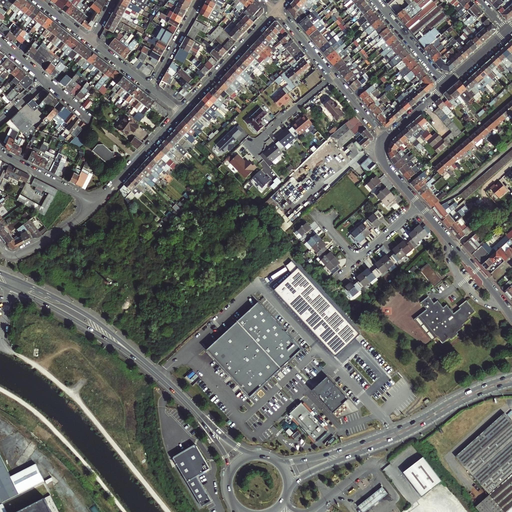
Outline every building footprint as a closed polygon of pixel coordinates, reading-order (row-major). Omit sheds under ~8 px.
[(7,0),(7,1),(3,6),(8,9),(14,0),(7,0)] [(14,0),(8,9),(7,10),(11,13),(14,9),(21,0),(14,0)] [(25,0),(21,0),(14,9),(16,10),(9,20),(11,21),(18,12),(27,1),(25,0)] [(62,0),(57,6),(61,9),(68,0),(62,0)] [(68,0),(61,9),(65,12),(74,0),(73,0),(68,0)] [(74,0),(65,12),(69,15),(79,3),(74,0)] [(80,0),(79,3),(69,15),(73,18),(83,6),(86,2),(87,0),(80,0)] [(106,0),(94,0),(91,3),(101,10),(106,0)] [(125,0),(120,0),(119,3),(137,13),(140,8),(138,7),(136,5),(125,0)] [(170,0),(168,2),(170,3),(186,12),(188,8),(178,2),(177,4),(171,1),(171,0),(170,0)] [(210,0),(207,0),(205,4),(220,12),(223,14),(225,12),(227,10),(228,8),(227,8),(226,9),(222,7),(210,0)] [(235,0),(236,0),(235,1),(237,3),(233,7),(235,9),(238,5),(242,0),(235,0)] [(242,0),(238,5),(240,6),(237,9),(239,11),(243,7),(249,0),(242,0)] [(254,0),(249,0),(243,7),(247,10),(256,1),(254,0)] [(300,0),(295,0),(294,1),(304,13),(307,17),(309,15),(306,12),(307,11),(306,11),(308,9),(300,0)] [(311,5),(306,0),(300,0),(308,9),(311,13),(313,12),(309,7),(310,7),(309,6),(311,5)] [(315,0),(306,0),(311,5),(312,6),(315,10),(317,8),(312,3),(315,0)] [(347,7),(349,9),(359,0),(351,0),(347,4),(348,5),(347,7)] [(348,9),(352,13),(366,1),(364,0),(359,0),(349,9),(348,9)] [(415,0),(412,3),(410,4),(409,5),(397,15),(400,19),(418,4),(415,0)] [(415,0),(418,4),(419,4),(415,7),(416,8),(413,11),(416,15),(405,24),(414,35),(426,26),(431,32),(448,17),(446,16),(442,11),(438,7),(434,3),(431,0),(415,0)] [(471,0),(462,0),(456,7),(457,9),(456,10),(458,12),(461,10),(471,0)] [(475,4),(471,0),(461,10),(463,12),(465,14),(468,11),(470,9),(475,4)] [(497,0),(492,5),(497,9),(502,5),(504,3),(504,2),(504,1),(506,0),(505,0),(497,0)] [(31,4),(27,1),(18,12),(20,14),(19,15),(13,23),(15,24),(15,25),(22,16),(31,4)] [(247,10),(244,13),(254,22),(264,12),(264,8),(256,1),(247,10)] [(294,1),(291,5),(301,16),(304,13),(294,1)] [(366,1),(352,13),(355,17),(369,5),(366,1)] [(88,6),(98,15),(101,10),(91,3),(90,5),(88,6)] [(119,3),(116,8),(130,15),(131,13),(133,14),(134,13),(136,14),(137,13),(119,3)] [(186,12),(170,3),(168,6),(175,10),(174,13),(183,18),(186,12)] [(31,4),(22,16),(23,17),(23,18),(25,20),(26,19),(35,7),(31,4)] [(220,12),(205,4),(203,9),(217,17),(220,12)] [(418,4),(400,19),(405,24),(416,15),(413,11),(416,8),(415,7),(419,4),(418,4)] [(475,4),(470,9),(474,13),(472,15),(464,22),(468,26),(469,27),(474,23),(476,21),(478,19),(484,14),(475,4)] [(77,21),(87,8),(88,6),(87,5),(85,8),(83,6),(73,18),(77,21)] [(301,16),(291,5),(288,8),(288,11),(299,24),(304,20),(301,16)] [(358,20),(361,18),(372,8),(369,5),(355,17),(358,20)] [(511,17),(511,15),(504,7),(502,5),(497,9),(508,21),(511,17)] [(94,23),(98,15),(88,6),(87,8),(90,10),(89,11),(90,12),(88,16),(89,16),(88,17),(94,23)] [(35,7),(26,19),(27,20),(27,21),(21,29),(22,31),(23,31),(39,10),(35,7)] [(87,16),(86,15),(89,11),(90,10),(87,8),(77,21),(81,24),(87,16)] [(130,15),(116,8),(114,13),(130,21),(133,17),(132,16),(130,15)] [(363,25),(376,13),(372,8),(361,18),(363,20),(359,23),(362,26),(363,25)] [(217,17),(203,9),(200,14),(207,18),(214,22),(217,17)] [(39,10),(23,31),(28,35),(29,34),(28,33),(26,32),(30,26),(32,28),(43,14),(39,10)] [(183,18),(174,13),(170,10),(167,16),(180,23),(183,18)] [(311,13),(309,15),(307,17),(304,20),(299,24),(302,28),(314,18),(312,16),(317,12),(315,10),(313,12),(311,13)] [(167,20),(166,21),(172,24),(170,27),(171,28),(169,31),(174,34),(180,23),(167,16),(159,11),(156,14),(165,19),(167,20)] [(245,17),(244,19),(251,26),(254,22),(244,13),(243,12),(241,14),(245,17)] [(114,13),(111,17),(121,23),(122,21),(121,21),(121,20),(124,21),(124,22),(135,28),(137,25),(130,21),(114,13)] [(380,18),(376,13),(363,25),(367,30),(370,27),(380,18)] [(43,14),(32,28),(28,33),(29,34),(32,32),(33,33),(39,26),(40,27),(42,26),(48,18),(43,14)] [(251,26),(244,19),(238,14),(234,18),(235,18),(236,19),(248,30),(251,26)] [(484,14),(478,19),(481,22),(487,17),(484,14)] [(88,17),(87,16),(81,24),(88,30),(90,30),(94,23),(88,17)] [(111,17),(109,22),(123,29),(127,32),(129,33),(129,32),(130,33),(130,32),(128,31),(130,27),(121,23),(111,17)] [(315,17),(314,18),(302,28),(306,32),(319,22),(320,23),(321,22),(320,21),(317,18),(316,18),(315,17)] [(426,48),(443,34),(447,30),(451,26),(454,24),(450,20),(448,17),(431,32),(426,26),(414,35),(426,48)] [(487,17),(481,22),(493,35),(497,31),(497,28),(487,17)] [(41,35),(52,21),(48,18),(42,26),(43,27),(39,33),(41,35)] [(384,23),(380,18),(370,27),(372,29),(368,32),(371,34),(374,32),(384,23)] [(244,33),(248,30),(236,19),(233,23),(244,33)] [(479,24),(477,26),(478,27),(481,31),(488,39),(493,35),(481,22),(478,19),(476,21),(479,24)] [(46,38),(51,33),(57,25),(52,21),(41,35),(46,38)] [(193,26),(199,30),(205,34),(209,29),(196,21),(193,26)] [(278,21),(275,21),(272,24),(286,37),(289,34),(278,21)] [(0,22),(0,31),(5,36),(9,31),(10,30),(8,28),(0,22)] [(109,22),(105,28),(112,31),(114,33),(116,29),(119,30),(117,34),(118,35),(121,32),(123,29),(109,22)] [(231,22),(228,25),(241,37),(244,33),(233,23),(231,22)] [(320,23),(319,22),(306,32),(309,36),(322,26),(321,24),(321,23),(321,22),(320,23)] [(384,23),(374,32),(376,34),(373,37),(375,39),(388,28),(384,23)] [(473,27),(475,25),(474,23),(469,27),(483,43),(488,39),(481,31),(479,33),(474,28),(474,29),(473,27)] [(272,24),(269,28),(282,40),(286,37),(272,24)] [(57,25),(51,33),(52,34),(48,40),(50,42),(61,28),(57,25)] [(241,37),(228,25),(226,28),(228,30),(226,32),(237,41),(241,37)] [(190,31),(196,35),(199,30),(193,26),(190,31)] [(220,26),(216,30),(211,36),(215,40),(224,30),(220,26)] [(322,26),(309,36),(313,41),(321,34),(319,31),(320,30),(321,31),(325,27),(324,26),(323,27),(322,26)] [(468,26),(463,30),(479,47),(483,43),(469,27),(468,26)] [(17,27),(15,30),(12,33),(9,31),(5,36),(13,42),(16,39),(22,31),(21,29),(19,28),(17,27)] [(66,32),(61,28),(50,42),(55,45),(66,32)] [(108,37),(112,31),(105,28),(100,37),(101,40),(109,46),(114,40),(108,37)] [(269,28),(266,32),(273,38),(275,40),(277,42),(279,43),(282,40),(269,28)] [(374,40),(377,44),(392,32),(388,28),(375,39),(374,40)] [(169,31),(164,29),(161,34),(171,40),(174,34),(169,31)] [(474,52),(479,47),(463,30),(462,29),(460,30),(463,34),(460,36),(462,38),(474,52)] [(326,30),(321,34),(313,41),(316,45),(325,38),(323,35),(324,35),(328,31),(328,30),(327,31),(326,30)] [(21,43),(23,41),(28,35),(23,31),(22,31),(16,39),(21,43)] [(199,36),(196,35),(190,31),(187,37),(195,42),(199,36)] [(66,32),(55,45),(59,49),(70,35),(66,32)] [(113,50),(117,53),(129,37),(132,34),(130,33),(129,32),(129,33),(127,32),(125,34),(123,38),(113,50)] [(266,32),(262,35),(270,42),(273,38),(266,32)] [(381,47),(395,35),(392,32),(377,44),(379,47),(380,46),(381,47)] [(158,39),(168,45),(171,40),(161,34),(158,39)] [(286,37),(282,40),(279,43),(278,44),(275,47),(278,50),(280,48),(292,38),(291,37),(289,34),(286,37)] [(320,49),(333,38),(332,37),(331,38),(330,37),(332,35),(331,34),(330,35),(329,34),(325,38),(316,45),(320,49)] [(428,54),(436,47),(434,45),(436,44),(445,36),(443,34),(426,48),(424,50),(428,54)] [(70,35),(59,49),(62,51),(66,45),(68,47),(75,38),(70,35)] [(109,46),(113,50),(123,38),(121,36),(120,37),(118,35),(114,40),(109,46)] [(262,35),(258,39),(271,51),(274,49),(270,45),(269,46),(268,45),(269,43),(271,44),(271,43),(270,42),(262,35)] [(381,47),(384,51),(398,39),(395,35),(381,47)] [(128,48),(121,56),(125,59),(141,39),(140,38),(136,36),(132,42),(130,45),(128,48)] [(129,37),(117,53),(121,56),(128,48),(126,46),(128,43),(130,45),(132,42),(131,42),(132,40),(129,37)] [(184,42),(199,51),(202,46),(201,45),(195,42),(187,37),(184,42)] [(79,42),(75,38),(68,47),(70,48),(65,54),(68,56),(79,42)] [(158,39),(156,38),(155,41),(152,39),(150,42),(156,46),(165,50),(168,45),(158,39)] [(283,53),(296,42),(292,38),(280,48),(281,49),(280,50),(282,51),(280,52),(282,54),(283,53)] [(324,53),(336,43),(334,41),(336,40),(335,39),(334,40),(333,38),(320,49),(324,53)] [(474,52),(462,38),(458,42),(470,55),(474,52)] [(255,43),(267,55),(268,53),(269,54),(268,56),(270,58),(274,54),(271,51),(258,39),(255,43)] [(398,39),(384,51),(387,55),(401,43),(398,39)] [(218,61),(223,56),(215,49),(206,40),(204,42),(207,46),(210,49),(208,51),(218,61)] [(223,47),(215,40),(213,43),(217,47),(215,49),(223,56),(227,51),(223,47)] [(230,40),(223,47),(227,51),(234,44),(230,40)] [(465,59),(470,55),(458,42),(457,43),(455,40),(451,43),(452,44),(454,46),(456,48),(459,51),(465,59)] [(22,51),(28,44),(23,41),(21,43),(18,47),(22,51)] [(30,58),(41,45),(40,45),(36,42),(35,41),(30,46),(28,44),(22,51),(30,58)] [(79,42),(68,56),(72,59),(77,53),(84,45),(79,42)] [(184,42),(181,48),(189,52),(191,53),(195,57),(197,54),(201,57),(203,55),(199,51),(184,42)] [(299,47),(296,42),(283,53),(284,54),(283,55),(283,56),(288,53),(287,52),(288,51),(290,54),(299,47)] [(268,53),(267,55),(255,43),(251,47),(263,58),(264,57),(265,58),(264,59),(267,62),(269,60),(266,57),(268,56),(269,54),(268,53)] [(324,53),(327,58),(340,47),(341,48),(342,47),(341,46),(338,43),(337,44),(336,43),(324,53)] [(401,43),(387,55),(392,60),(406,48),(401,43)] [(441,43),(437,46),(436,47),(428,54),(432,59),(445,47),(441,43)] [(363,49),(361,45),(360,44),(357,47),(353,50),(356,53),(360,50),(361,51),(363,49)] [(45,49),(41,45),(30,58),(45,70),(56,57),(54,56),(49,52),(46,50),(45,49)] [(88,49),(84,45),(77,53),(79,55),(74,61),(77,63),(88,49)] [(144,46),(141,52),(142,52),(147,55),(150,49),(144,46)] [(165,50),(156,46),(153,51),(162,56),(165,50)] [(511,54),(504,46),(500,50),(511,62),(511,61),(511,54)] [(251,47),(247,51),(259,63),(261,61),(262,62),(264,59),(265,58),(264,57),(263,58),(251,47)] [(289,55),(292,58),(302,50),(299,47),(290,54),(289,55)] [(344,52),(345,52),(344,50),(343,48),(342,49),(341,48),(340,47),(327,58),(331,62),(343,51),(344,52)] [(435,63),(443,56),(441,54),(446,50),(445,47),(432,59),(435,63)] [(175,58),(183,63),(189,52),(181,48),(175,58)] [(410,54),(406,48),(392,60),(396,66),(410,54)] [(449,50),(454,56),(460,63),(465,59),(459,51),(457,53),(454,50),(452,48),(449,50)] [(88,49),(77,63),(81,66),(92,52),(88,49)] [(299,60),(306,55),(302,50),(292,58),(288,62),(290,64),(294,61),(294,60),(295,59),(297,62),(298,61),(299,60)] [(511,62),(500,50),(498,52),(495,54),(506,66),(510,71),(511,69),(511,67),(509,64),(511,62)] [(150,57),(153,58),(159,61),(162,56),(153,51),(150,57)] [(259,63),(247,51),(244,55),(256,66),(257,65),(258,66),(260,64),(262,62),(261,61),(259,63)] [(348,55),(345,52),(344,52),(343,51),(331,62),(334,66),(347,55),(348,57),(349,56),(348,55)] [(97,56),(92,52),(81,66),(86,70),(97,56)] [(447,52),(444,55),(456,67),(460,63),(454,56),(452,58),(447,52)] [(410,54),(396,66),(399,69),(397,70),(400,72),(415,59),(410,54)] [(491,59),(498,66),(502,71),(506,66),(495,54),(491,59)] [(256,66),(244,55),(240,59),(252,71),(253,69),(254,70),(253,71),(256,74),(260,70),(257,67),(258,66),(257,65),(256,66)] [(338,70),(350,60),(349,57),(350,57),(349,56),(348,57),(347,55),(334,66),(338,70)] [(443,56),(435,63),(441,69),(450,72),(456,67),(444,55),(443,56)] [(97,56),(86,70),(91,74),(102,60),(97,56)] [(7,57),(0,65),(0,74),(12,61),(7,57)] [(58,59),(56,57),(45,70),(49,74),(61,61),(58,59)] [(199,69),(195,74),(201,80),(210,70),(205,66),(195,57),(191,62),(199,69)] [(341,74),(355,62),(356,61),(353,57),(351,59),(350,60),(338,70),(341,74)] [(212,58),(209,61),(214,66),(217,62),(212,58)] [(252,71),(240,59),(236,63),(248,75),(249,73),(250,74),(249,75),(253,79),(255,77),(251,73),(253,71),(254,70),(253,69),(252,71)] [(297,62),(304,71),(311,66),(305,59),(301,63),(299,60),(298,61),(297,62)] [(412,71),(420,65),(415,59),(400,72),(400,73),(404,78),(406,76),(409,73),(412,71)] [(491,59),(486,63),(497,75),(500,78),(502,76),(495,68),(498,66),(491,59)] [(102,60),(91,74),(96,78),(107,64),(102,60)] [(0,76),(4,80),(10,73),(16,65),(12,61),(0,74),(0,76)] [(61,72),(67,66),(63,63),(61,61),(49,74),(53,77),(59,70),(61,72)] [(209,61),(205,66),(210,70),(214,66),(209,61)] [(192,71),(189,68),(185,72),(182,68),(180,70),(173,62),(170,67),(189,84),(193,79),(189,75),(192,71)] [(297,62),(291,67),(298,76),(304,71),(297,62)] [(344,78),(358,66),(355,62),(341,74),(344,78)] [(236,63),(232,68),(244,78),(245,77),(246,78),(245,80),(251,85),(253,83),(247,78),(249,75),(250,74),(249,73),(248,75),(236,63)] [(486,63),(482,67),(493,79),(497,75),(486,63)] [(96,78),(100,81),(111,67),(107,64),(96,78)] [(5,88),(8,84),(21,70),(16,65),(10,73),(13,75),(4,86),(5,88)] [(409,78),(410,81),(424,70),(420,65),(412,71),(414,74),(411,76),(409,78)] [(344,78),(347,82),(362,70),(360,68),(359,66),(358,66),(344,78)] [(111,67),(100,81),(99,82),(98,84),(95,88),(98,91),(103,86),(115,70),(111,67)] [(189,84),(170,67),(167,72),(176,80),(178,82),(181,85),(187,91),(192,86),(189,84)] [(290,83),(298,76),(291,67),(285,72),(276,80),(280,86),(284,82),(287,86),(283,89),(288,94),(294,88),(290,83)] [(347,82),(350,86),(362,76),(368,71),(365,67),(364,68),(362,70),(347,82)] [(493,79),(482,67),(477,71),(488,83),(493,79)] [(244,78),(232,68),(229,72),(236,79),(241,83),(242,82),(242,83),(247,88),(249,86),(243,81),(245,80),(246,78),(245,77),(244,78)] [(64,87),(76,73),(72,70),(71,69),(59,82),(64,87)] [(21,70),(8,84),(13,89),(14,88),(26,74),(21,70)] [(424,70),(410,81),(415,86),(419,83),(428,75),(424,70)] [(477,71),(472,75),(484,88),(485,89),(487,92),(489,93),(491,91),(493,89),(490,85),(488,83),(477,71)] [(176,80),(167,72),(160,84),(160,86),(164,89),(169,84),(171,86),(174,89),(177,91),(180,93),(185,97),(189,93),(187,91),(181,85),(178,88),(175,86),(173,84),(176,80)] [(236,79),(229,72),(225,76),(237,86),(238,85),(239,87),(238,88),(243,92),(245,90),(236,81),(235,82),(234,81),(236,79)] [(70,92),(77,84),(74,81),(79,76),(76,73),(64,87),(70,92)] [(32,79),(26,74),(14,88),(13,89),(6,97),(11,101),(32,82),(32,79)] [(428,75),(419,83),(427,93),(434,87),(435,82),(428,75)] [(484,88),(472,75),(468,79),(479,92),(484,88)] [(111,97),(113,98),(116,94),(127,79),(123,76),(112,90),(115,92),(111,97)] [(225,76),(221,80),(233,90),(234,89),(235,90),(234,91),(237,94),(239,92),(236,89),(238,88),(239,87),(238,85),(237,86),(225,76)] [(362,76),(350,86),(351,86),(355,91),(363,84),(367,81),(362,76)] [(127,79),(116,94),(121,97),(132,83),(127,79)] [(463,84),(474,96),(478,100),(480,98),(477,94),(479,92),(468,79),(463,84)] [(221,80),(218,84),(228,93),(229,92),(230,93),(229,93),(230,94),(231,95),(234,91),(235,90),(234,89),(233,90),(221,80)] [(468,101),(474,96),(463,84),(460,80),(454,85),(462,94),(468,101)] [(87,82),(82,88),(75,96),(80,100),(92,86),(90,85),(87,82)] [(136,86),(132,83),(121,97),(124,99),(122,102),(123,103),(125,100),(136,86)] [(427,93),(419,83),(415,86),(414,87),(422,97),(427,93)] [(75,96),(82,88),(77,84),(70,92),(75,96)] [(228,93),(218,84),(215,86),(214,88),(224,97),(228,93)] [(355,91),(360,97),(368,90),(363,84),(355,91)] [(360,97),(363,101),(376,90),(377,89),(373,85),(368,90),(360,97)] [(452,87),(460,96),(461,95),(462,94),(454,85),(453,86),(452,87)] [(103,86),(98,91),(104,95),(106,89),(103,86)] [(130,104),(141,90),(136,86),(125,100),(130,104)] [(408,92),(417,102),(422,97),(414,87),(408,92)] [(460,96),(452,87),(447,91),(459,104),(463,109),(466,106),(463,103),(465,101),(460,96)] [(224,97),(214,88),(210,92),(218,99),(220,97),(228,105),(230,103),(224,97)] [(288,94),(283,89),(273,99),(280,107),(285,102),(286,103),(292,98),(288,94)] [(130,104),(134,107),(145,93),(141,90),(130,104)] [(376,90),(363,101),(369,108),(375,102),(378,100),(374,95),(378,92),(376,90)] [(444,94),(448,99),(445,102),(449,108),(453,105),(455,108),(459,104),(447,91),(444,94)] [(218,99),(210,92),(206,96),(214,103),(225,114),(227,112),(216,101),(218,99)] [(402,95),(412,107),(417,102),(408,92),(405,95),(403,93),(402,94),(401,95),(402,95)] [(41,109),(44,105),(43,102),(44,101),(48,104),(47,105),(52,110),(54,108),(59,102),(48,93),(45,97),(43,99),(40,103),(38,105),(39,106),(41,109)] [(145,93),(134,107),(139,111),(150,97),(145,93)] [(43,99),(38,94),(35,97),(40,103),(43,99)] [(397,100),(400,102),(401,104),(407,111),(412,107),(402,95),(400,96),(401,97),(402,98),(399,100),(398,99),(397,100)] [(214,103),(206,96),(202,100),(210,107),(220,116),(222,115),(212,105),(214,103)] [(35,97),(32,99),(38,105),(40,103),(35,97)] [(154,100),(150,97),(139,111),(135,115),(133,117),(139,122),(145,115),(143,114),(150,106),(154,100)] [(435,102),(439,107),(442,110),(444,112),(446,115),(447,116),(450,114),(453,117),(455,115),(449,108),(445,102),(440,97),(435,102)] [(343,113),(339,108),(340,107),(336,102),(335,103),(331,98),(324,104),(336,119),(343,113)] [(38,105),(32,99),(28,103),(35,110),(39,106),(38,105)] [(90,100),(85,105),(84,104),(83,105),(87,109),(92,102),(90,100)] [(199,104),(207,111),(210,107),(202,100),(199,104)] [(395,101),(393,104),(402,115),(407,111),(401,104),(399,106),(395,101)] [(373,113),(379,107),(378,106),(375,102),(369,108),(373,113)] [(384,103),(381,105),(379,107),(373,113),(385,127),(388,127),(393,123),(386,114),(384,111),(383,112),(381,110),(383,108),(382,106),(385,104),(384,103)] [(199,104),(195,108),(209,120),(213,124),(217,120),(213,117),(209,113),(207,111),(199,104)] [(393,104),(388,108),(398,119),(402,115),(393,104)] [(63,106),(59,112),(53,118),(58,121),(57,122),(58,124),(55,127),(57,129),(71,112),(63,106)] [(511,112),(506,106),(500,111),(506,118),(508,115),(511,117),(511,118),(511,112)] [(386,114),(393,123),(398,119),(388,108),(387,107),(385,109),(388,112),(386,114)] [(52,110),(47,116),(44,120),(43,121),(47,125),(53,118),(59,112),(54,108),(52,110)] [(209,120),(195,108),(191,112),(199,119),(207,126),(209,125),(206,123),(209,120)] [(249,124),(250,123),(257,131),(258,132),(265,127),(262,123),(260,122),(262,120),(268,115),(262,108),(250,118),(250,117),(246,120),(249,124)] [(499,124),(506,118),(500,111),(491,119),(499,127),(502,131),(503,130),(500,127),(501,126),(499,124)] [(62,128),(64,130),(72,120),(76,116),(71,112),(57,129),(59,131),(62,128)] [(199,119),(191,112),(188,116),(195,123),(199,119)] [(15,115),(33,135),(36,130),(36,129),(21,114),(19,115),(17,113),(15,115)] [(36,129),(30,122),(29,122),(22,113),(21,114),(36,129)] [(314,124),(306,114),(302,117),(303,118),(293,126),(301,135),(314,124)] [(422,114),(415,120),(426,131),(422,135),(426,139),(427,141),(432,136),(428,132),(427,130),(428,129),(427,128),(428,127),(425,124),(428,122),(422,114)] [(15,115),(10,119),(20,131),(24,136),(30,142),(32,136),(33,135),(15,115)] [(345,125),(340,131),(334,136),(332,138),(341,148),(342,147),(359,131),(365,126),(356,115),(356,116),(345,125)] [(66,129),(70,133),(81,121),(76,116),(72,120),(73,121),(66,129)] [(139,126),(125,116),(116,129),(125,137),(129,131),(133,133),(139,126)] [(195,123),(188,116),(184,120),(192,127),(195,123)] [(10,119),(6,123),(10,128),(13,129),(5,145),(9,151),(14,143),(20,131),(10,119)] [(493,133),(499,127),(491,119),(485,124),(493,133)] [(192,127),(184,120),(182,122),(180,124),(191,135),(192,135),(196,131),(193,128),(192,127)] [(324,125),(334,136),(340,131),(330,120),(324,125)] [(415,120),(411,123),(422,135),(426,131),(415,120)] [(66,139),(64,140),(70,143),(72,141),(69,138),(72,135),(75,137),(85,125),(81,121),(70,133),(66,138),(66,139)] [(411,123),(407,127),(413,134),(416,132),(420,136),(424,141),(426,139),(422,135),(411,123)] [(180,124),(176,129),(191,142),(193,140),(190,136),(191,135),(180,124)] [(485,140),(493,133),(485,124),(476,132),(486,144),(488,143),(485,140)] [(195,126),(193,128),(196,131),(200,135),(202,133),(195,126)] [(365,126),(359,131),(362,134),(365,138),(371,133),(365,126)] [(232,146),(232,144),(236,140),(235,139),(242,133),(236,127),(218,144),(225,152),(228,149),(230,149),(232,146)] [(407,127),(402,131),(416,148),(419,151),(424,146),(417,139),(413,134),(407,127)] [(292,141),(292,140),(295,137),(288,128),(277,138),(284,146),(289,142),(290,142),(292,141)] [(453,133),(452,132),(449,134),(454,140),(456,138),(462,133),(458,128),(453,133)] [(191,142),(176,129),(170,135),(182,146),(186,141),(192,146),(193,145),(191,142)] [(416,148),(402,131),(397,136),(406,146),(410,151),(411,152),(416,148)] [(432,136),(427,141),(438,153),(442,150),(448,145),(443,139),(437,132),(432,136)] [(470,138),(476,144),(477,146),(482,142),(485,145),(484,146),(488,151),(491,149),(486,144),(476,132),(470,138)] [(374,136),(371,133),(365,138),(362,134),(356,139),(364,148),(374,139),(374,136)] [(179,148),(182,146),(170,135),(166,139),(178,150),(182,154),(183,152),(179,148)] [(25,150),(23,155),(28,158),(32,149),(30,148),(35,138),(32,136),(30,142),(25,150)] [(135,136),(129,143),(136,149),(143,142),(135,136)] [(393,139),(392,141),(400,149),(401,149),(402,150),(406,146),(397,136),(395,138),(393,139)] [(75,145),(78,138),(75,137),(72,141),(70,143),(75,145)] [(18,147),(22,139),(19,138),(16,144),(14,143),(9,151),(15,154),(18,147)] [(467,152),(476,144),(470,138),(461,145),(467,152)] [(178,150),(166,139),(162,143),(170,151),(172,152),(174,154),(178,150)] [(337,150),(339,148),(332,140),(318,153),(320,156),(323,153),(327,157),(331,154),(344,168),(353,159),(346,152),(342,155),(337,150)] [(43,141),(39,150),(32,163),(38,166),(45,152),(49,143),(43,141)] [(400,149),(392,141),(390,145),(389,147),(389,150),(389,153),(391,159),(402,150),(401,149),(400,149)] [(170,151),(162,143),(158,148),(166,155),(170,151)] [(283,151),(276,143),(265,152),(268,156),(269,156),(270,157),(272,160),(277,156),(278,156),(280,155),(280,154),(283,151)] [(103,145),(98,145),(93,151),(109,166),(115,160),(114,152),(112,152),(103,145)] [(469,154),(467,152),(461,145),(455,151),(460,157),(464,155),(468,160),(472,157),(469,154)] [(406,146),(402,150),(391,159),(393,161),(395,164),(402,158),(403,157),(406,155),(410,151),(406,146)] [(33,147),(32,149),(28,158),(27,160),(32,163),(39,150),(33,147)] [(166,155),(158,148),(154,152),(167,164),(169,161),(175,167),(177,165),(174,162),(168,157),(166,155)] [(454,163),(460,157),(455,151),(448,157),(454,163)] [(54,157),(45,152),(38,166),(48,171),(54,157)] [(154,152),(150,157),(163,169),(165,167),(168,170),(171,167),(167,164),(154,152)] [(238,154),(230,162),(246,178),(257,166),(252,161),(251,162),(247,159),(245,161),(238,154)] [(370,168),(376,164),(369,156),(360,164),(369,174),(372,171),(370,168)] [(163,169),(150,157),(147,159),(146,161),(159,173),(163,169)] [(454,163),(448,157),(442,162),(448,169),(452,165),(455,169),(457,167),(454,163)] [(58,176),(63,166),(65,162),(60,160),(55,158),(49,171),(58,176)] [(406,163),(402,158),(395,164),(399,170),(406,163)] [(415,165),(410,160),(408,162),(406,163),(399,170),(403,175),(412,167),(415,165)] [(159,173),(146,161),(142,165),(154,175),(155,177),(158,175),(162,179),(163,177),(159,173)] [(413,169),(412,167),(403,175),(408,180),(415,174),(413,171),(419,167),(421,169),(424,166),(419,161),(415,165),(416,166),(413,169)] [(0,181),(9,165),(5,162),(1,169),(0,168),(0,181)] [(448,169),(442,162),(435,168),(439,173),(441,175),(448,169)] [(0,183),(3,178),(9,165),(0,181),(0,183)] [(9,165),(3,178),(8,180),(10,176),(18,181),(19,179),(26,182),(30,175),(9,165)] [(154,175),(142,165),(139,168),(150,179),(154,175)] [(81,171),(75,168),(69,181),(74,184),(81,171)] [(150,179),(139,168),(135,172),(147,183),(150,179)] [(261,169),(253,177),(263,187),(272,179),(268,175),(267,176),(265,175),(265,174),(261,169)] [(81,171),(74,184),(81,188),(88,175),(81,171)] [(147,183),(135,172),(132,176),(144,186),(145,185),(147,183)] [(92,176),(88,175),(81,188),(85,189),(92,176)] [(375,175),(366,183),(374,192),(382,186),(379,182),(380,181),(375,175)] [(144,186),(132,176),(129,179),(141,191),(144,187),(144,186)] [(410,183),(414,187),(422,180),(418,176),(410,183)] [(414,187),(417,191),(431,180),(430,178),(429,176),(423,182),(422,180),(414,187)] [(17,200),(23,203),(43,215),(58,190),(41,181),(35,178),(31,185),(48,193),(41,206),(20,194),(17,200)] [(279,178),(271,185),(274,189),(283,182),(279,178)] [(417,191),(421,195),(436,182),(432,178),(431,179),(431,180),(417,191)] [(136,195),(141,191),(129,179),(123,186),(125,195),(130,190),(136,195)] [(495,184),(491,188),(500,198),(508,190),(500,181),(496,185),(495,184)] [(424,198),(427,202),(435,195),(430,189),(435,185),(436,187),(438,185),(436,182),(421,195),(424,198)] [(145,188),(151,193),(153,192),(146,185),(144,187),(145,188)] [(374,192),(382,200),(386,197),(391,193),(385,186),(384,187),(382,186),(374,192)] [(432,207),(439,201),(446,195),(444,192),(438,198),(435,195),(427,202),(432,207)] [(382,200),(389,208),(397,201),(394,199),(395,198),(391,193),(386,197),(382,200)] [(296,220),(273,195),(261,206),(264,208),(285,231),(296,220)] [(435,210),(442,205),(440,203),(439,201),(432,207),(434,209),(435,210)] [(449,208),(445,203),(442,205),(435,210),(442,219),(454,209),(455,208),(458,205),(454,201),(450,205),(451,206),(449,208)] [(457,213),(454,209),(442,219),(449,227),(458,220),(470,210),(466,205),(457,213)] [(32,217),(35,215),(29,209),(27,211),(32,217)] [(365,219),(372,227),(375,225),(376,226),(382,221),(375,212),(365,219)] [(30,233),(33,238),(38,238),(43,235),(48,230),(35,215),(32,217),(24,224),(28,230),(30,233)] [(365,235),(371,230),(370,229),(372,227),(365,219),(357,226),(365,235)] [(465,229),(458,220),(449,227),(457,236),(465,229)] [(305,237),(312,230),(310,228),(312,227),(307,221),(295,232),(302,240),(305,237)] [(470,231),(473,229),(477,226),(474,222),(469,226),(468,227),(470,231)] [(20,236),(24,242),(33,238),(30,233),(28,234),(26,231),(23,224),(17,229),(20,233),(21,235),(20,236)] [(420,225),(415,229),(422,238),(430,232),(424,224),(421,226),(420,225)] [(357,226),(348,233),(355,241),(357,239),(359,240),(365,235),(357,226)] [(4,227),(0,230),(0,235),(7,244),(13,239),(4,227)] [(468,227),(465,229),(457,236),(460,240),(470,231),(468,227)] [(410,238),(408,239),(414,247),(416,246),(415,244),(422,238),(415,229),(408,234),(410,238)] [(314,232),(312,230),(305,237),(307,239),(304,242),(309,248),(312,245),(321,237),(316,231),(314,232)] [(492,251),(485,243),(482,246),(480,248),(473,254),(483,264),(502,247),(511,237),(511,230),(509,234),(507,232),(503,236),(504,238),(493,247),(493,250),(492,251)] [(21,235),(20,233),(13,239),(7,244),(10,249),(12,249),(24,242),(20,236),(21,235)] [(473,254),(480,248),(474,242),(477,239),(480,237),(477,233),(464,245),(463,245),(472,255),(473,254)] [(326,242),(321,237),(312,245),(317,250),(316,252),(318,254),(325,247),(327,246),(325,244),(326,242)] [(404,240),(398,245),(405,254),(414,247),(408,239),(405,242),(404,240)] [(392,251),(390,252),(396,260),(405,254),(398,245),(391,250),(392,251)] [(327,250),(325,247),(318,254),(315,256),(317,259),(320,256),(325,262),(334,254),(329,249),(327,250)] [(506,251),(502,247),(483,264),(487,269),(501,257),(505,261),(511,254),(511,248),(511,249),(510,247),(506,251)] [(388,267),(396,260),(390,252),(387,255),(386,254),(380,258),(388,267)] [(339,259),(334,254),(325,262),(332,270),(340,263),(337,261),(339,259)] [(379,274),(388,267),(380,258),(373,263),(374,264),(372,266),(379,274)] [(290,275),(273,289),(334,356),(359,334),(291,261),(285,266),(290,275)] [(435,288),(442,281),(428,264),(420,270),(435,288)] [(367,266),(362,270),(369,279),(374,275),(375,277),(379,274),(372,266),(369,268),(367,266)] [(356,276),(354,278),(360,286),(369,279),(362,270),(355,275),(356,276)] [(343,285),(341,287),(347,295),(360,286),(354,278),(350,280),(349,279),(342,284),(343,285)] [(511,285),(511,284),(511,279),(502,288),(505,291),(511,285)] [(262,297),(208,342),(249,392),(282,364),(279,361),(300,343),(262,297)] [(439,302),(435,305),(429,297),(422,303),(428,310),(421,316),(438,337),(444,344),(451,338),(452,340),(460,334),(458,332),(465,326),(463,324),(471,319),(469,317),(476,312),(467,300),(459,307),(461,309),(455,314),(448,306),(444,309),(439,302)] [(421,316),(415,320),(433,342),(438,337),(421,316)] [(279,361),(282,364),(303,346),(300,343),(279,361)] [(359,369),(376,390),(394,373),(378,353),(359,369)] [(311,388),(331,412),(347,398),(327,375),(311,388)] [(288,410),(313,440),(325,430),(321,424),(322,424),(320,422),(319,422),(312,413),(313,412),(311,410),(310,411),(301,400),(288,410)] [(511,511),(511,418),(511,419),(505,412),(456,454),(489,492),(475,504),(481,511),(511,511)] [(210,469),(196,444),(174,457),(202,506),(211,501),(196,476),(210,469)] [(420,455),(400,471),(420,495),(440,480),(420,455)] [(0,503),(17,495),(43,483),(34,465),(9,477),(0,458),(0,503)] [(382,488),(358,507),(362,511),(365,511),(388,495),(382,488)] [(58,511),(51,496),(18,511),(58,511)]
